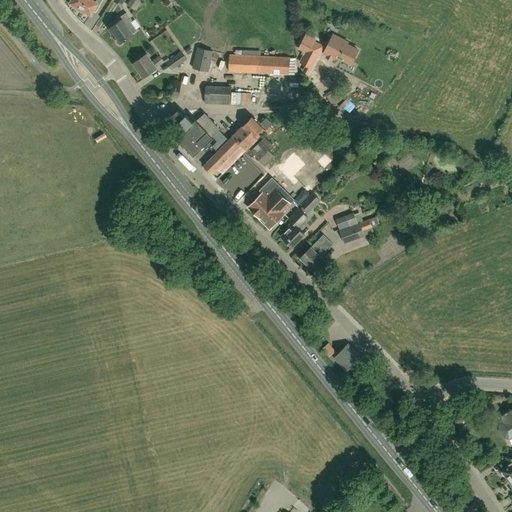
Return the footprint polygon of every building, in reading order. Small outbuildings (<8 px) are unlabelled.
[(78,11),(83,0),(69,0),(68,3),(73,6),(73,8),(78,11)] [(83,0),(78,11),(83,14),(85,12),(90,15),(93,10),(95,12),(101,0),(83,0)] [(129,0),(126,5),(134,10),(139,0),(129,0)] [(209,21),(217,12),(203,0),(200,0),(194,8),(209,21)] [(119,42),(131,34),(124,25),(130,21),(131,20),(126,12),(119,17),(120,19),(109,27),(119,42)] [(351,63),(358,50),(347,44),(348,42),(333,35),(324,53),(335,59),(336,56),(351,63)] [(315,42),(312,46),(302,41),(299,48),(305,51),(300,62),(312,68),(323,46),(315,42)] [(208,72),(213,51),(197,47),(192,68),(208,72)] [(172,71),(188,59),(182,51),(166,63),(172,71)] [(156,67),(164,62),(160,56),(152,61),(147,54),(134,63),(143,77),(157,68),(156,67)] [(230,55),(229,71),(289,74),(290,58),(261,56),(236,55),(230,55)] [(322,59),(309,77),(319,84),(333,66),(322,59)] [(230,104),(231,88),(205,87),(205,103),(230,104)] [(212,136),(219,130),(204,113),(197,120),(196,119),(193,122),(186,115),(184,117),(178,110),(164,123),(194,155),(213,137),(212,136)] [(218,168),(223,173),(265,130),(252,117),(204,165),(212,174),(218,168)] [(266,129),(272,124),(266,117),(260,123),(266,129)] [(256,147),(265,157),(271,152),(269,150),(275,145),(267,137),(256,147)] [(340,144),(336,149),(341,153),(345,148),(340,144)] [(251,208),(255,212),(265,202),(271,207),(262,217),(271,226),(284,213),(282,211),(294,199),(276,182),(265,194),(263,192),(250,205),(250,206),(251,208)] [(308,212),(321,200),(313,192),(301,204),(308,212)] [(261,216),(262,217),(271,207),(265,202),(255,212),(259,216),(261,216)] [(281,236),(286,240),(284,242),(290,247),(291,246),(292,247),(305,234),(297,226),(306,217),(307,218),(308,217),(300,209),(289,220),(292,222),(286,228),(288,230),(281,236)] [(416,210),(405,212),(407,220),(418,217),(416,210)] [(340,230),(339,230),(344,243),(365,235),(363,229),(372,226),(369,219),(364,221),(358,223),(340,230)] [(306,265),(307,264),(314,271),(325,260),(321,256),(333,244),(323,235),(311,247),(311,246),(300,257),(299,258),(306,265)] [(351,247),(360,244),(358,238),(350,241),(351,247)] [(329,343),(323,348),(330,356),(335,351),(329,343)] [(362,356),(349,343),(338,354),(339,354),(335,358),(347,370),(351,366),(351,367),(362,356)] [(509,439),(511,437),(511,408),(500,417),(504,423),(500,426),(499,430),(505,438),(509,439)] [(511,452),(506,457),(507,457),(510,462),(506,464),(508,466),(503,469),(503,470),(502,471),(505,475),(506,475),(510,480),(511,478),(511,452)]
